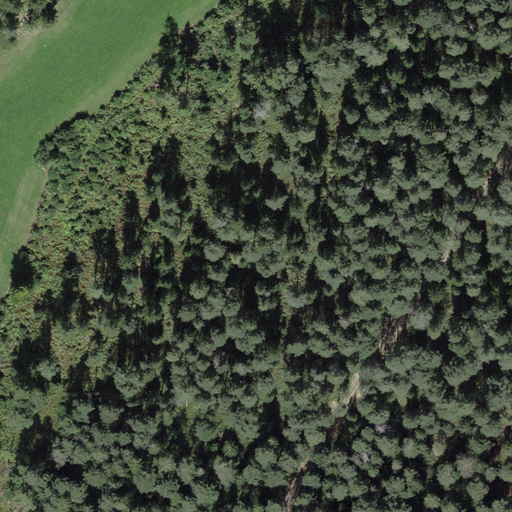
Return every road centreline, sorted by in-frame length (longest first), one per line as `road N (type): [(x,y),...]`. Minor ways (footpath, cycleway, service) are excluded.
road 1 (track): [(511,155),(310,455),(285,511)]
road 2 (track): [(0,460),(101,337)]
